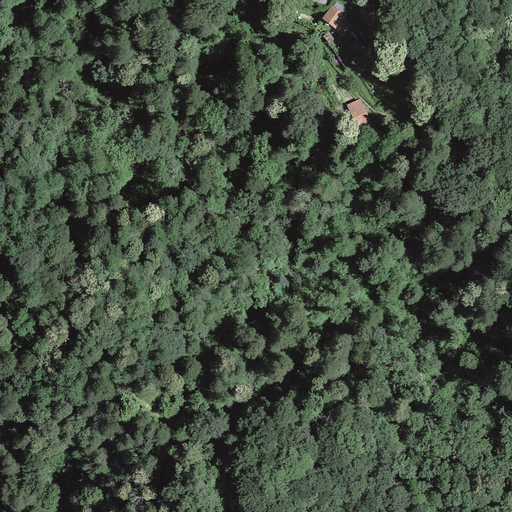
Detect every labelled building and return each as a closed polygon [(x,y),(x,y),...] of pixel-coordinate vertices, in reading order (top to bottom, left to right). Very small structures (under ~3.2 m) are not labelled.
[(336,2),(332,6),(344,15),(348,11),(336,2)] [(374,19),(365,5),(353,12),(362,26),(374,19)] [(332,6),(331,6),(321,19),(336,30),(346,17),(344,15),(332,6)] [(329,43),(333,39),(327,32),(323,36),(329,43)] [(361,51),(355,41),(347,46),(353,56),(361,51)]
